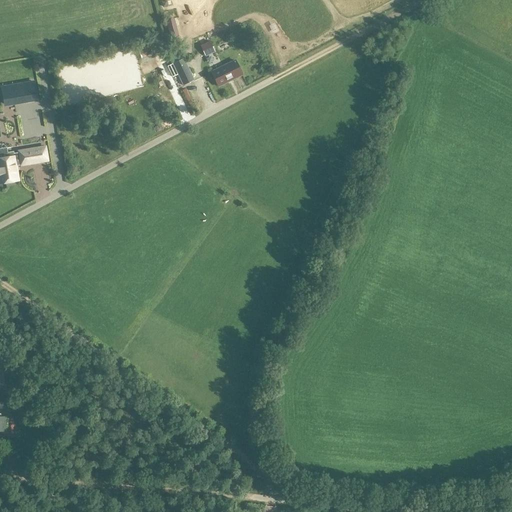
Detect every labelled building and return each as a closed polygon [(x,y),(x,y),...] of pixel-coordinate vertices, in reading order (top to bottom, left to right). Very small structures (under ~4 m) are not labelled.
[(166,21),(170,38),(179,36),(174,19),(166,21)] [(205,57),(215,53),(210,42),(200,46),(205,57)] [(172,64),(183,86),(194,81),(184,59),(172,64)] [(235,61),(212,73),(218,87),(242,75),(235,61)] [(12,104),(37,99),(34,83),(2,88),(3,97),(10,95),(12,104)] [(47,161),(45,147),(18,152),(19,156),(14,157),(13,152),(7,153),(8,158),(0,159),(0,181),(0,184),(4,184),(6,185),(11,184),(13,182),(16,181),(14,167),(47,161)]
